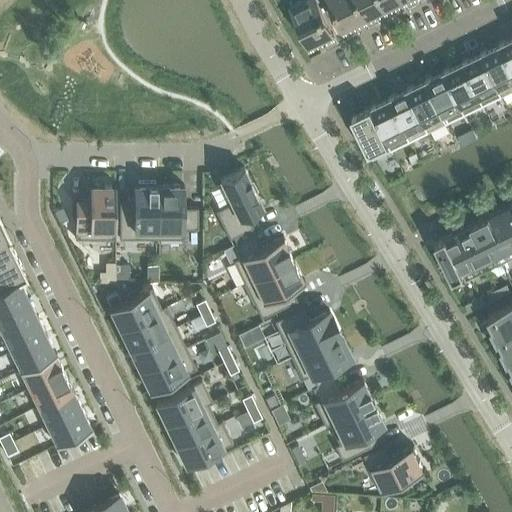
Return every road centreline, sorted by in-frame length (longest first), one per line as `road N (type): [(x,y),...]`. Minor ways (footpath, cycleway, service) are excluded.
road 1 (residential): [(511,444),(301,108)]
road 2 (residential): [(171,511),(26,225),(24,168)]
road 3 (residential): [(511,4),(301,108)]
road 4 (residential): [(24,168),(215,151)]
road 5 (residential): [(301,108),(243,0)]
